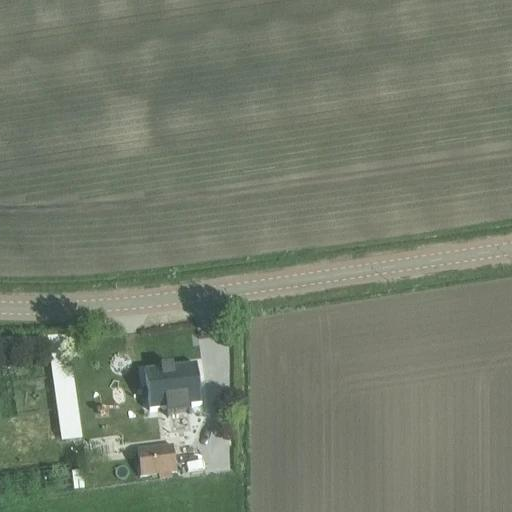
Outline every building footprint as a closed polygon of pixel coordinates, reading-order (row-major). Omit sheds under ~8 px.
[(70,349),(49,352),(62,442),(83,439),(70,349)] [(196,366),(145,372),(150,412),(166,410),(168,426),(184,424),(182,408),(201,406),(196,366)] [(115,422),(104,423),(105,435),(116,435),(115,422)] [(223,453),(231,448),(226,440),(206,452),(219,473),(231,466),(223,453)] [(172,447),(137,452),(137,459),(122,461),(124,478),(140,475),(140,478),(158,476),(159,481),(171,479),(171,475),(175,474),(172,447)]
